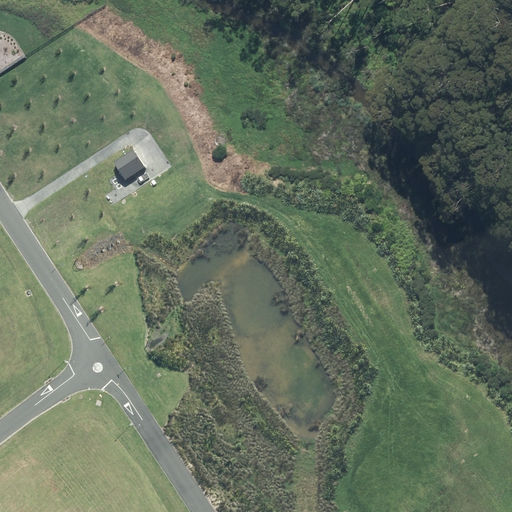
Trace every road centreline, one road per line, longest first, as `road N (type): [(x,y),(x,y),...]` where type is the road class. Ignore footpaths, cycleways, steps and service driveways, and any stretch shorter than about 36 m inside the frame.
road 1 (track): [(6,222),(123,137),(144,142),(155,166),(113,195)]
road 2 (residential): [(0,211),(88,348)]
road 3 (residential): [(105,377),(195,511)]
